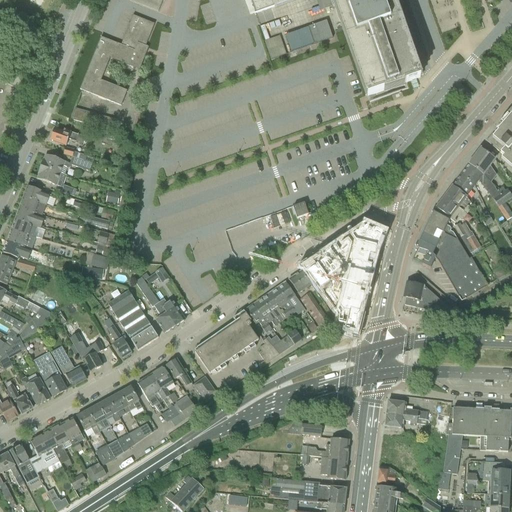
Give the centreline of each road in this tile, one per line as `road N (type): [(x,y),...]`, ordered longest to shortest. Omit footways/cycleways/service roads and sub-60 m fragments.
road 1 (residential): [(0,440),(352,217)]
road 2 (residential): [(0,211),(80,0)]
road 3 (secondary): [(378,347),(274,384),(200,435)]
road 4 (secondary): [(80,511),(200,435)]
road 5 (secondary): [(374,376),(511,375)]
road 6 (secondary): [(511,339),(433,336),(378,347)]
road 7 (residential): [(378,347),(403,228)]
